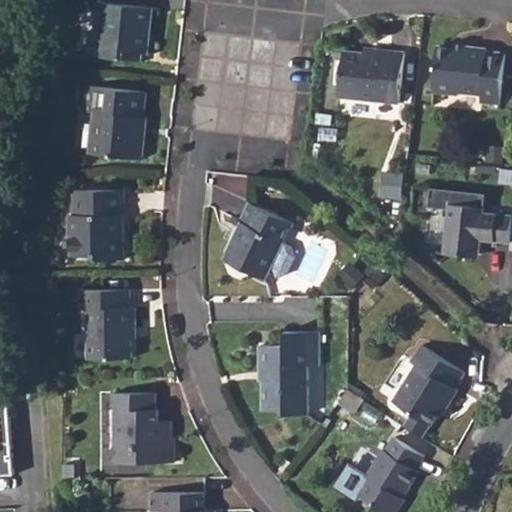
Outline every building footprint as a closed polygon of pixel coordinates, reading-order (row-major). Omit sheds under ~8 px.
[(100,25),(97,49),(134,54),(135,48),(145,50),(151,1),(141,0),(96,0),(93,24),(100,25)] [(336,90),(398,97),(404,45),(371,42),(370,47),(341,44),(336,90)] [(454,87),(478,90),(478,97),(495,99),(497,99),(502,50),(483,48),(483,46),(464,44),(463,47),(451,46),(434,44),(430,87),(454,90),(454,87)] [(90,147),(138,153),(142,127),(140,126),(141,110),(138,109),(141,87),(84,81),(81,105),(94,106),(90,147)] [(384,195),(405,196),(406,181),(384,180),(384,195)] [(123,255),(123,228),(118,227),(119,210),(123,209),(122,185),(74,184),(73,209),(68,209),(69,229),(72,229),(72,250),(99,251),(99,255),(123,255)] [(481,202),(446,199),(441,243),(449,250),(467,252),(478,243),(480,236),(508,239),(511,210),(480,207),(481,202)] [(261,277),(277,244),(281,246),(291,224),(247,202),(238,221),(242,223),(228,256),(244,264),(245,270),(261,277)] [(85,303),(86,354),(131,354),(131,323),(134,323),(135,302),(128,302),(128,284),(76,284),(76,303),(85,303)] [(263,361),(262,407),(278,407),(283,411),(304,411),(305,363),(315,363),(315,330),(283,329),(283,342),(259,342),(259,361),(263,361)] [(428,420),(439,404),(443,407),(457,387),(453,384),(462,369),(420,340),(408,358),(414,363),(392,396),(409,407),(401,421),(419,434),(428,420)] [(117,456),(172,456),(172,431),(157,432),(156,404),(152,403),(152,386),(113,386),(113,399),(116,399),(117,456)] [(10,401),(0,401),(0,474),(16,474),(10,401)] [(400,494),(416,470),(412,467),(421,453),(393,434),(383,449),(382,448),(365,474),(351,465),(344,466),(336,479),(337,486),(354,497),(357,494),(371,504),(368,509),(372,511),(392,511),(403,497),(399,494),(400,494)] [(164,506),(163,511),(205,511),(205,506),(204,505),(204,487),(148,486),(147,507),(164,506)]
